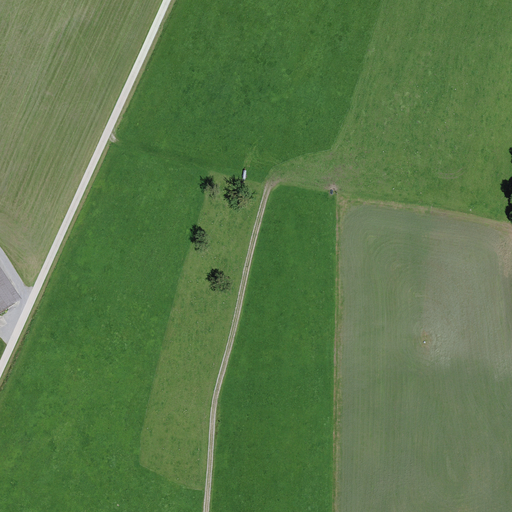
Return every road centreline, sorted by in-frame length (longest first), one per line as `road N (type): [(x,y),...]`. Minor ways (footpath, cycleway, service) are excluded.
road 1 (track): [(167,0),(0,373)]
road 2 (track): [(267,189),(216,386),(205,511)]
